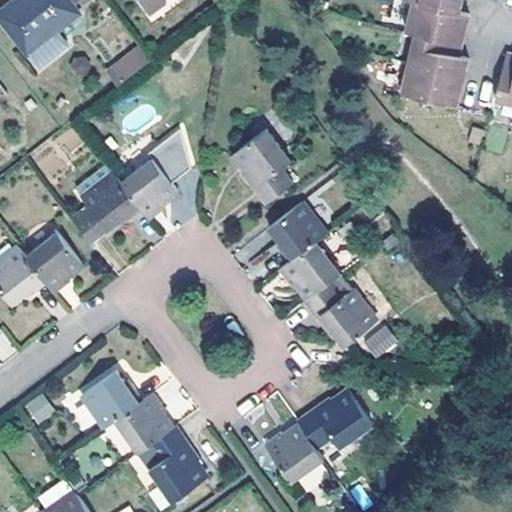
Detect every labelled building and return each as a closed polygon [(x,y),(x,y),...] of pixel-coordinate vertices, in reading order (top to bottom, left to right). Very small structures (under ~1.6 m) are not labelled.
[(72,0),(15,0),(0,12),(0,17),(29,54),(81,14),(74,3),(72,0)] [(141,0),(150,13),(166,2),(166,0),(141,0)] [(403,92),(460,106),(463,93),(470,59),(461,57),(464,44),(455,42),(457,29),(467,31),(471,14),(461,11),(464,0),(405,0),(414,3),(407,31),(417,34),(409,62),(403,92)] [(464,44),(467,31),(457,29),(455,42),(464,44)] [(118,85),(152,58),(139,44),(106,69),(118,85)] [(511,52),(508,52),(496,99),(511,103),(511,52)] [(503,154),(508,128),(490,124),(484,150),(503,154)] [(268,128),(235,153),(247,169),(243,171),(268,203),(295,181),(283,166),(292,160),(268,128)] [(150,153),(154,159),(173,182),(192,167),(181,129),(150,153)] [(143,209),(151,219),(167,206),(164,203),(179,190),(173,182),(154,159),(124,183),(143,209)] [(123,226),(143,209),(124,183),(108,164),(78,186),(84,195),(83,196),(89,206),(72,219),(93,243),(118,221),(123,226)] [(303,201),(270,227),(282,242),(279,245),(291,260),(319,240),(327,233),(303,201)] [(48,284),(56,293),(72,280),(69,276),(85,264),(60,232),(29,257),(48,284)] [(296,281),(309,296),(341,273),(343,270),(319,240),(291,260),(281,268),(293,284),(296,281)] [(32,295),(48,284),(29,257),(19,246),(0,261),(0,285),(14,303),(29,291),(32,295)] [(309,296),(305,300),(329,331),(332,328),(345,345),(379,319),(341,273),(309,296)] [(481,353),(469,368),(477,374),(490,361),(481,353)] [(83,393),(106,426),(117,420),(145,398),(129,377),(125,381),(117,370),(83,393)] [(301,424),(318,447),(335,436),(341,445),(374,423),(350,389),(334,401),(331,397),(299,419),(301,424)] [(145,398),(117,420),(139,452),(149,446),(174,427),(163,411),(167,408),(155,391),(145,398)] [(42,393),(23,405),(37,425),(55,413),(42,393)] [(292,481),(325,457),(318,447),(301,424),(283,435),(280,432),(265,444),(292,481)] [(212,473),(179,425),(174,427),(149,446),(160,462),(150,468),(161,485),(151,492),(163,509),(212,473)] [(48,509),(44,511),(89,511),(78,495),(65,477),(39,495),(48,509)] [(362,510),(372,505),(360,485),(350,491),(362,510)]
